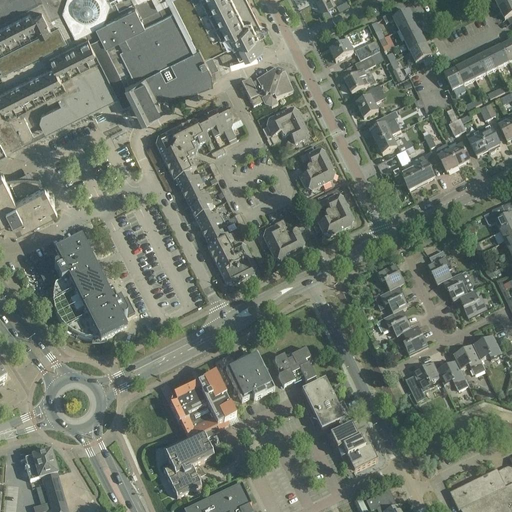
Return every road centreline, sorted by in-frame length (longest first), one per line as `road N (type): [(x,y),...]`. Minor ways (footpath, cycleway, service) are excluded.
road 1 (residential): [(156,184),(137,145),(147,127),(293,48)]
road 2 (residential): [(388,239),(293,48)]
road 3 (residential): [(399,467),(308,279)]
road 4 (residential): [(408,260),(445,339),(495,318),(511,335)]
road 5 (residential): [(228,327),(156,184)]
road 6 (secondary): [(98,393),(228,327)]
road 7 (secondary): [(388,239),(511,175)]
